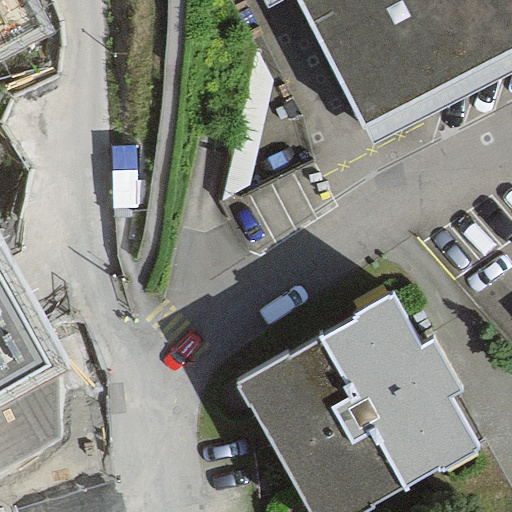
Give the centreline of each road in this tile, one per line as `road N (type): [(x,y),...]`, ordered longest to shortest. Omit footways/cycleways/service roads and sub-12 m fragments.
road 1 (unclassified): [(156,487),(160,413),(181,360),(224,307),(511,141)]
road 2 (unknown): [(372,221),(511,437)]
